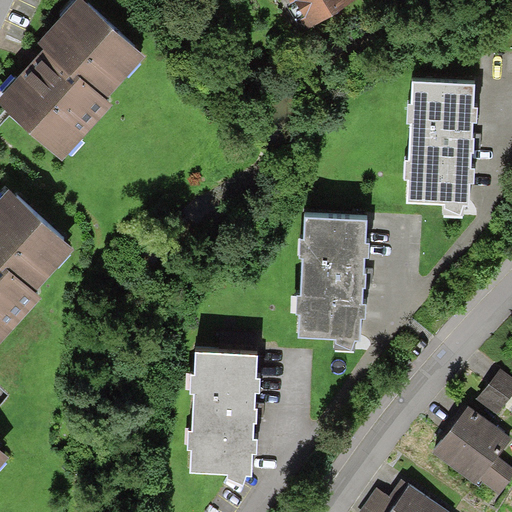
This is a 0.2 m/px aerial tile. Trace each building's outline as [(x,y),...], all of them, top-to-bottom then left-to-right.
[(283,0),(303,32),(357,0),(283,0)] [(141,64),(74,1),(35,44),(44,53),(0,100),(0,104),(63,163),(114,110),(106,102),(141,64)] [(473,83),(409,81),(406,208),(470,210),(473,83)] [(72,251),(2,192),(0,194),(0,347),(38,303),(43,298),(37,293),(72,251)] [(366,210),(303,208),(299,329),(333,330),(332,342),(355,342),(356,330),(362,330),(366,210)] [(258,347),(195,343),(190,463),(228,464),(228,470),(244,475),(246,466),(254,465),(258,347)] [(511,393),(511,380),(500,371),(476,401),(494,416),(511,393)] [(509,441),(467,409),(431,456),(473,488),(478,482),(498,496),(511,477),(511,472),(495,459),(509,441)] [(444,511),(407,487),(397,502),(374,487),(357,511),(444,511)]
